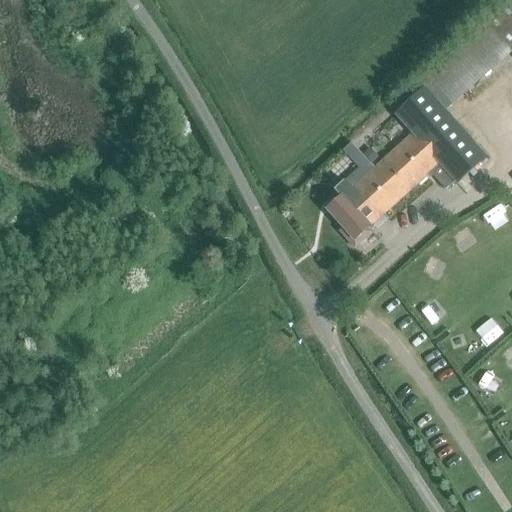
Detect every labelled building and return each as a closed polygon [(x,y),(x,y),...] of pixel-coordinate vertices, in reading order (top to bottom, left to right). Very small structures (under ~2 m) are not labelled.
[(511,1),(488,24),(511,52),(511,1)] [(456,184),(457,183),(478,165),(486,158),(462,131),(456,137),(419,94),(395,116),(412,135),(342,198),(341,198),(327,210),(355,241),(369,228),(430,173),(445,190),(454,182),(456,184)] [(355,143),(375,164),(382,157),(361,136),(355,143)] [(462,252),(478,242),(469,227),(453,237),(462,252)] [(441,281),(449,264),(431,257),(423,274),(441,281)] [(433,325),(450,313),(438,298),(422,310),(433,325)] [(489,346),(504,333),(487,312),(472,324),(489,346)]
